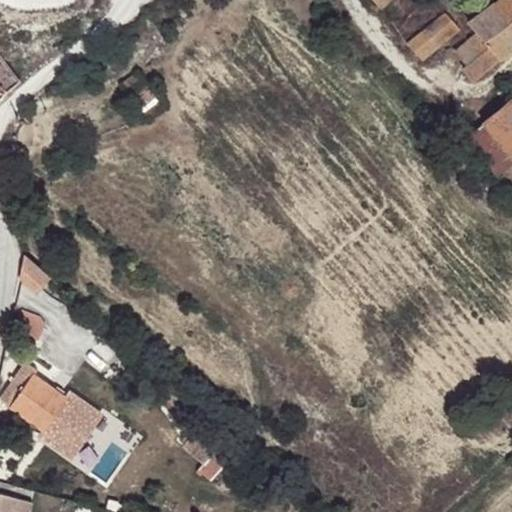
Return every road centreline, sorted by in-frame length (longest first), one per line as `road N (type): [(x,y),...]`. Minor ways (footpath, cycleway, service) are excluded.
road 1 (track): [(351,0),(417,77),(476,95),(511,67)]
road 2 (residential): [(138,0),(0,125)]
